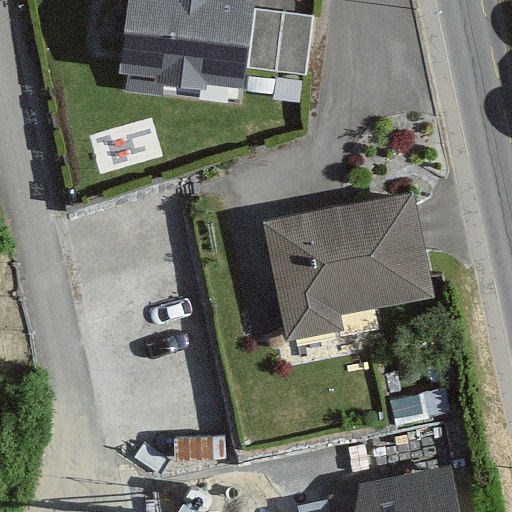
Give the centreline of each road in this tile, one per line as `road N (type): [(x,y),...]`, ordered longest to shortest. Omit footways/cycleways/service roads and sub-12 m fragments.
road 1 (residential): [(47,511),(71,422),(0,65)]
road 2 (tertiary): [(511,229),(462,0)]
